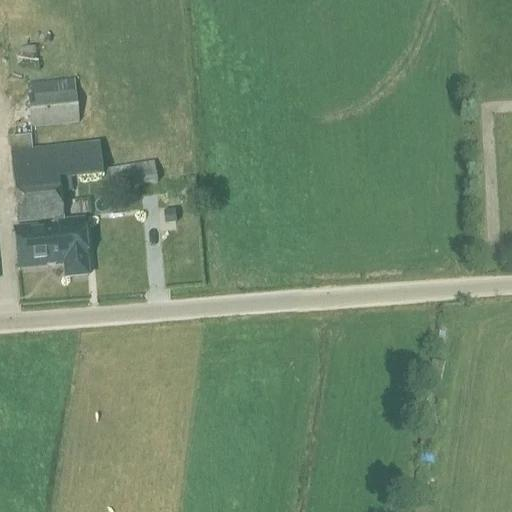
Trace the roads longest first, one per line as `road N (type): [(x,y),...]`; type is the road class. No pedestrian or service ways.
road 1 (unclassified): [(0,325),(511,286)]
road 2 (unknown): [(1,325),(1,102)]
